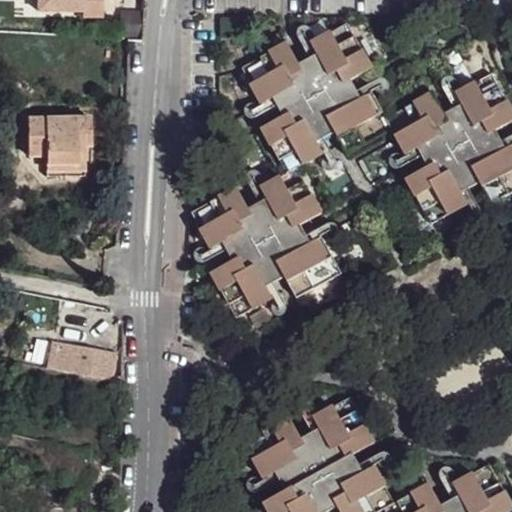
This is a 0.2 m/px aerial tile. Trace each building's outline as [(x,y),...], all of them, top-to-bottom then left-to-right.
[(36,0),(37,12),(82,12),(82,19),(104,18),(104,0),(36,0)] [(238,18),(219,19),(220,37),(239,37),(238,18)] [(284,45),(241,70),(261,105),(278,96),(288,115),(261,132),(286,175),(300,169),(322,157),(312,137),(333,126),(348,152),(391,128),(385,116),(372,93),(355,101),(345,83),(371,67),(347,23),(311,43),(319,60),(299,70),(284,45)] [(429,91),(385,116),(391,128),(407,152),(424,143),(434,161),(407,177),(432,220),(466,201),(457,184),(478,173),(492,198),(511,186),(511,141),(501,148),(489,129),(511,115),(511,106),(490,69),(455,89),(465,105),(445,116),(429,91)] [(92,115),(28,116),(29,153),(47,154),(48,171),(84,171),(85,136),(92,137),(92,115)] [(240,191),(197,216),(217,252),(235,243),(246,263),(218,278),(243,320),(276,301),(267,285),(287,273),(302,299),(346,276),(326,240),(309,249),(299,230),(325,216),(300,169),(286,175),(263,188),(274,207),(255,218),(240,191)] [(328,314),(318,318),(326,338),(337,333),(328,314)] [(109,351),(41,338),(36,367),(107,381),(107,376),(97,374),(98,353),(108,354),(109,351)] [(108,354),(98,353),(97,374),(107,376),(108,354)] [(293,420),(249,443),(268,480),(286,471),(296,492),(266,507),(269,511),(319,511),(340,501),(345,511),(387,511),(389,511),(400,505),(381,470),(361,479),(351,459),(378,445),(353,400),(318,419),(328,437),(307,446),(293,420)] [(511,511),(511,498),(493,465),(457,484),(468,502),(447,511),(434,487),(400,505),(389,511),(511,511)]
